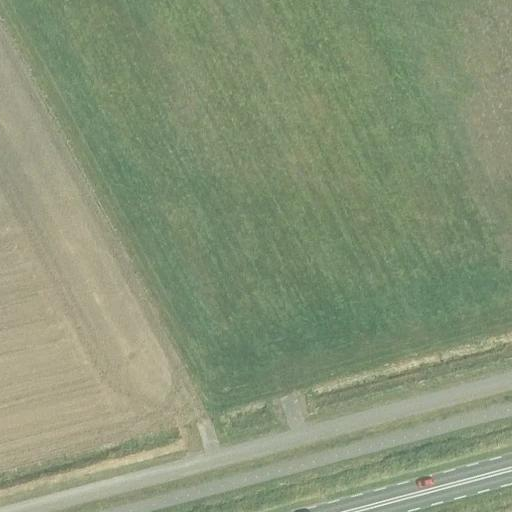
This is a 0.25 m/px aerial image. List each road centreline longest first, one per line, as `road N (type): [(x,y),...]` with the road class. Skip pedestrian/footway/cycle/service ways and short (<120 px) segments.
road 1 (unclassified): [(511,380),(17,511)]
road 2 (primary): [(353,511),(511,469)]
